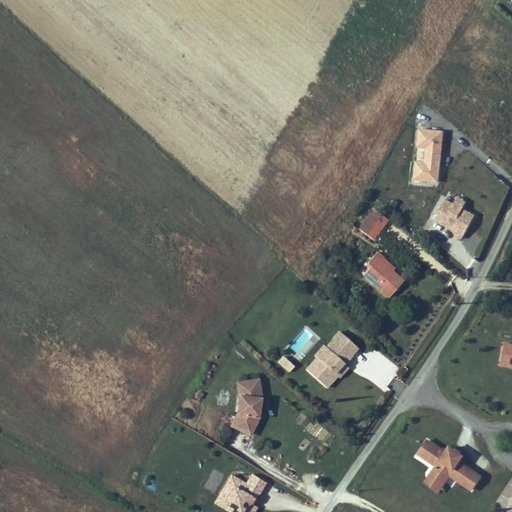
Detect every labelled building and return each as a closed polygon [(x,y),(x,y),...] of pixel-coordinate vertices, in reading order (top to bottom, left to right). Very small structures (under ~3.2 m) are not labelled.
[(439,184),(444,132),(419,130),(417,150),(425,151),(424,163),(414,162),(412,181),(439,184)] [(453,205),(443,200),(432,221),(456,233),(454,236),(462,240),(475,216),(463,210),(466,204),(457,199),(453,205)] [(357,229),(374,241),(389,221),(372,209),(357,229)] [(371,267),(362,277),(388,299),(404,280),(394,272),(391,275),(386,271),(389,268),(382,262),(384,259),(385,258),(378,252),(368,264),(371,267)] [(396,269),(384,259),(382,262),(389,268),(386,271),(391,275),(394,272),(396,269)] [(334,341),(341,334),(339,332),(332,339),(332,340),(334,341)] [(352,356),(358,349),(341,334),(334,341),(332,340),(325,348),(326,350),(318,359),(317,357),(305,370),(327,389),(338,377),(335,374),(344,365),(342,363),(345,359),(348,362),(353,357),(352,356)] [(511,344),(504,343),(500,367),(511,368),(511,344)] [(326,350),(325,348),(323,346),(314,355),(317,357),(318,359),(326,350)] [(295,367),(283,357),(277,363),(289,374),(295,367)] [(335,374),(338,377),(340,379),(349,369),(345,366),(344,365),(335,374)] [(251,438),(260,420),(263,399),(260,379),(236,383),(238,399),(237,413),(229,427),(251,438)] [(416,455),(434,468),(423,484),(438,494),(450,478),(472,493),(482,478),(461,463),(464,458),(448,447),(444,452),(427,440),(416,455)] [(227,511),(256,511),(258,508),(254,506),(267,484),(251,475),(246,484),(231,475),(213,504),(227,511)]
